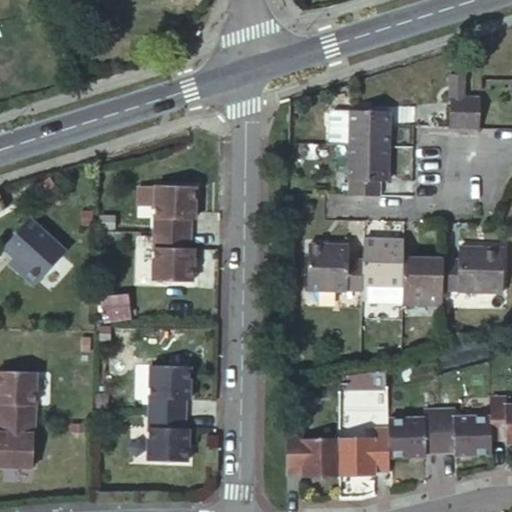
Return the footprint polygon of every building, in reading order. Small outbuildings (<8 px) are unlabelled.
[(446,77),(445,95),(443,128),(460,128),(461,96),(462,78),(463,60),(447,60),(446,77)] [(477,97),(461,96),(460,128),(475,128),(477,97)] [(336,110),(336,145),(376,145),(376,109),(336,108),(336,110)] [(336,145),(336,110),(319,109),(316,112),(316,144),(336,145)] [(336,145),(335,195),(366,196),(366,181),(375,181),(376,145),(336,145)] [(155,187),(154,233),(184,234),(185,220),(194,220),(195,188),(155,187)] [(32,220),(6,248),(29,269),(24,274),(38,287),(69,253),(32,220)] [(184,234),(154,233),(153,280),(192,281),(193,249),(184,248),(184,234)] [(353,242),(353,260),(352,287),(392,290),(393,261),(393,244),(353,242)] [(295,291),(352,294),(352,287),(353,260),(336,260),(337,247),(297,246),(295,291)] [(445,263),(432,262),(431,292),(489,294),(492,251),(446,249),(445,263)] [(432,262),(393,261),(392,290),(391,307),(431,308),(431,292),(432,262)] [(153,367),(151,413),(181,414),(182,399),(191,400),(191,368),(153,367)] [(0,404),(9,405),(8,420),(38,420),(40,374),(1,373),(0,397),(0,404)] [(484,417),(485,440),(500,440),(511,439),(511,405),(500,405),(500,398),(483,399),(484,417)] [(434,412),(435,452),(450,451),(467,451),(467,455),(485,455),(485,440),(484,417),(450,418),(450,411),(434,412)] [(384,430),(384,457),(402,456),(402,452),(419,452),(420,452),(435,452),(434,412),(419,412),(419,419),(384,420),(384,430)] [(181,414),(151,413),(150,460),(189,461),(190,429),(181,428),(181,414)] [(38,420),(8,420),(8,434),(0,433),(0,465),(37,467),(38,420)] [(332,438),(333,477),(352,476),(352,473),(369,472),(384,471),(384,458),(384,457),(384,430),(367,430),(367,437),(332,438)] [(282,432),(283,474),(298,473),(315,473),(315,477),(333,477),(332,438),(298,439),(298,431),(282,432)]
